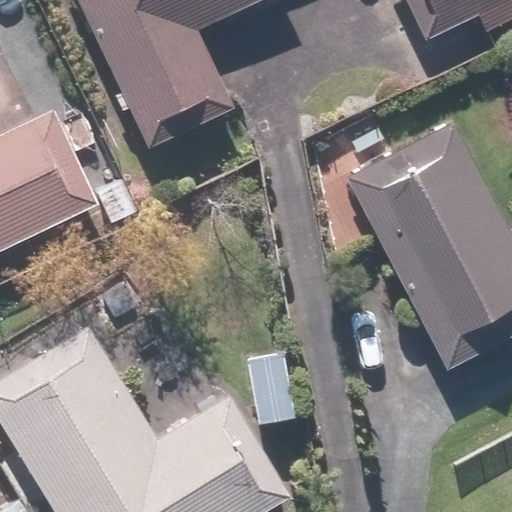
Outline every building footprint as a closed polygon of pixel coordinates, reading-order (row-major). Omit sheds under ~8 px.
[(72,0),(147,149),(235,104),(200,34),(268,0),(72,0)] [(511,0),(405,0),(423,37),(476,12),(487,34),(511,22),(511,0)] [(0,135),(0,249),(97,204),(53,111),(0,135)] [(461,124),(348,179),(442,372),(511,337),(511,221),(509,223),(461,124)] [(511,130),(483,144),(501,183),(511,177),(511,130)] [(70,305),(0,350),(0,427),(54,511),(259,511),(292,491),(226,389),(155,435),(70,305)] [(285,348),(248,353),(257,424),(295,419),(285,348)]
